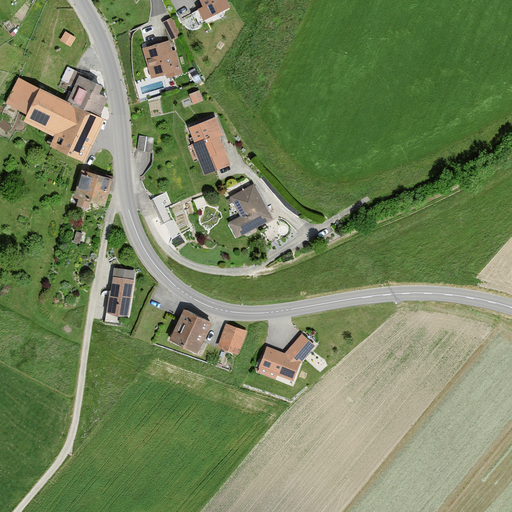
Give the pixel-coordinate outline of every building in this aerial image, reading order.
[(230,10),(224,0),(202,0),(205,6),(192,12),(198,26),(230,10)] [(180,34),(172,16),(162,20),(170,38),(180,34)] [(76,38),(65,31),(60,40),(70,47),(76,38)] [(154,78),(165,75),(167,78),(181,74),(170,39),(144,47),(154,78)] [(195,67),(189,70),(193,81),(200,79),(195,67)] [(80,70),(67,98),(103,116),(111,97),(105,94),(109,84),(80,70)] [(46,86),(45,88),(20,76),(8,103),(32,114),(28,122),(58,137),(53,146),(86,161),(105,117),(103,116),(67,98),(46,86)] [(193,104),(203,101),(199,89),(189,93),(193,104)] [(204,176),(231,165),(220,137),(222,136),(216,117),(188,128),(194,143),(191,145),(204,176)] [(154,139),(139,136),(137,150),(152,152),(154,139)] [(108,206),(115,177),(82,170),(76,199),(108,206)] [(275,217),(256,182),(233,195),(244,215),(231,221),(238,237),(275,217)] [(155,194),(160,219),(170,217),(167,204),(171,203),(169,192),(155,194)] [(173,237),(180,234),(172,218),(165,221),(173,237)] [(67,241),(81,245),(85,229),(71,226),(67,241)] [(128,316),(135,271),(114,268),(106,313),(128,316)] [(169,340),(197,354),(212,323),(184,309),(169,340)] [(217,347),(238,355),(247,331),(226,324),(217,347)] [(293,382),(300,364),(316,346),(302,334),(285,353),(267,346),(258,368),(259,368),(257,373),(275,380),(277,376),(293,382)]
